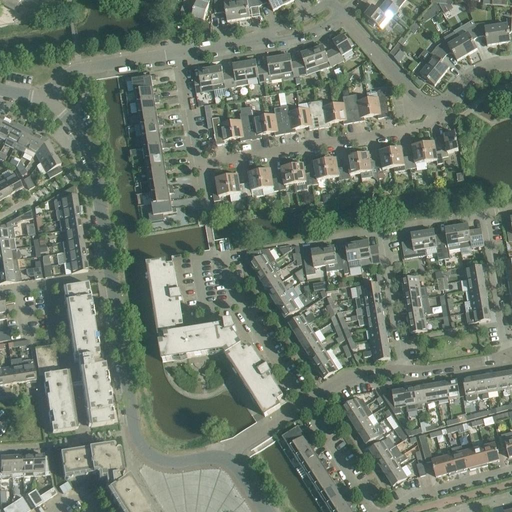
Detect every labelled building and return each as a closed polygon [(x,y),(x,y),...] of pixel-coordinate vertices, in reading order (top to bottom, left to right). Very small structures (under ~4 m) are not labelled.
[(0,0),(0,3),(16,12),(19,5),(23,7),(22,8),(24,10),(27,10),(30,11),(33,11),(36,10),(39,9),(42,7),(44,6),(46,3),(47,1),(47,0),(0,0)] [(185,0),(185,1),(184,1),(181,12),(190,15),(190,13),(193,14),(192,18),(204,22),(209,5),(210,3),(210,0),(185,0)] [(224,0),(215,2),(215,14),(224,13),(226,14),(227,23),(239,21),(236,3),(235,0),(224,0)] [(235,0),(236,3),(239,21),(250,19),(249,11),(250,8),(259,7),(256,0),(235,0)] [(256,0),(259,7),(267,3),(269,4),(273,12),(284,6),(280,0),(256,0)] [(384,0),(386,1),(382,6),(384,8),(393,16),(406,0),(384,0)] [(440,11),(436,4),(432,4),(429,6),(431,9),(434,14),(440,11)] [(373,6),(365,16),(370,20),(368,22),(374,27),(376,25),(382,30),(393,16),(384,8),(382,6),(378,11),(373,6)] [(507,25),(496,27),(499,45),(510,43),(509,35),(511,33),(511,32),(511,20),(506,20),(507,25)] [(473,21),(454,32),(454,33),(458,40),(467,56),(477,50),(473,43),(474,40),(479,37),(474,25),(473,21)] [(484,24),(474,25),(479,37),(484,37),(486,38),(487,47),(499,45),(496,27),(485,28),(484,24)] [(445,42),(437,47),(446,56),(450,54),(453,55),(457,62),(467,56),(458,40),(454,33),(444,39),(445,42)] [(337,48),(331,50),(332,53),(338,64),(344,61),(342,57),(352,50),(351,48),(353,46),(349,40),(347,41),(343,36),(333,42),(337,48)] [(402,37),(398,42),(402,46),(407,41),(402,37)] [(398,44),(390,54),(395,58),(403,48),(398,44)] [(323,47),(312,51),(318,67),(319,72),(331,68),(338,64),(332,53),(331,50),(325,53),(323,47)] [(431,55),(424,63),(427,66),(442,78),(449,69),(443,63),(442,61),(446,56),(437,47),(431,55)] [(303,61),(297,62),(298,65),(300,77),(308,76),(319,72),(318,67),(312,51),(301,54),(303,61)] [(290,56),(279,58),(282,75),(282,80),(294,79),(294,78),(300,77),(298,65),(297,62),(292,63),(290,56)] [(268,67),(263,68),(263,71),(265,83),(271,82),(282,80),(282,75),(279,58),(267,60),(268,67)] [(422,61),(413,73),(415,74),(425,82),(428,82),(435,87),(442,78),(427,66),(424,63),(422,61)] [(256,62),(244,64),(247,81),(259,79),(259,84),(265,83),(263,71),(263,68),(257,68),(256,62)] [(234,72),(228,73),(229,76),(231,89),(236,88),(248,86),(247,81),(244,64),(233,66),(234,72)] [(222,67),(210,69),(213,86),(214,91),(224,90),(225,90),(231,89),(229,76),(228,73),(223,74),(222,67)] [(199,78),(194,79),(194,82),(196,94),(214,91),(213,86),(210,69),(198,71),(199,78)] [(132,82),(126,83),(128,93),(134,92),(153,89),(152,82),(156,81),(155,77),(132,80),(132,82)] [(392,86),(386,90),(388,93),(390,96),(396,92),(394,89),(392,86)] [(154,96),(153,89),(134,92),(136,103),(159,100),(158,95),(154,96)] [(367,94),(368,100),(371,117),(377,116),(378,120),(389,118),(387,105),(384,91),(367,94)] [(364,118),(371,117),(368,100),(357,101),(356,96),(349,97),(354,124),(364,122),(364,118)] [(344,125),(354,124),(349,97),(343,98),(344,104),(333,105),(336,123),(343,122),(344,125)] [(159,104),(159,100),(136,103),(137,114),(156,111),(155,104),(159,104)] [(322,101),(316,102),(320,129),(330,128),(330,124),(336,123),(333,105),(323,107),(322,101)] [(309,131),(320,129),(316,102),(308,104),(309,110),(299,111),(302,129),(309,127),(309,131)] [(210,106),(204,107),(208,129),(213,129),(216,147),(227,145),(227,141),(233,140),(230,123),(220,124),(219,118),(212,120),(210,106)] [(295,130),(302,129),(299,111),(289,113),(288,107),(281,108),(285,135),(296,133),(295,130)] [(261,135),(268,134),(265,117),(254,119),(253,113),(252,108),(246,109),(246,114),(251,141),(262,139),(261,135)] [(285,135),(281,108),(274,109),(275,115),(265,117),(268,134),(274,133),(275,137),(285,135)] [(241,121),(230,123),(233,140),(240,139),(241,142),(251,141),(246,114),(246,109),(240,110),(241,115),(240,115),(241,121)] [(158,119),(156,111),(137,114),(139,126),(162,122),(162,118),(158,119)] [(0,128),(0,136),(6,140),(14,125),(4,120),(0,128)] [(163,126),(162,122),(139,126),(141,137),(160,134),(159,127),(163,126)] [(4,144),(14,149),(24,130),(14,125),(6,140),(4,144)] [(33,135),(24,130),(14,149),(23,154),(33,135)] [(161,141),(160,134),(141,137),(143,148),(166,145),(165,141),(161,141)] [(440,146),(441,152),(442,158),(448,157),(448,153),(458,152),(455,134),(444,135),(446,145),(440,146)] [(23,154),(33,158),(35,155),(43,140),(33,135),(23,154)] [(35,155),(40,164),(55,156),(47,142),(43,140),(35,155)] [(434,143),(423,145),(426,163),(437,161),(437,165),(443,164),(442,158),(441,152),(436,153),(434,143)] [(167,149),(166,145),(143,148),(145,160),(164,157),(162,150),(167,149)] [(414,156),(408,157),(411,170),(416,169),(416,165),(426,163),(423,145),(412,147),(414,156)] [(392,150),(391,150),(394,168),(394,172),(411,170),(408,157),(403,158),(402,148),(399,149),(399,147),(392,148),(392,150)] [(381,162),(376,163),(378,175),(384,174),(383,170),(394,168),(391,150),(379,152),(381,162)] [(359,155),(358,156),(361,174),(371,172),(372,176),(372,178),(376,181),(379,180),(378,175),(376,163),(371,163),(369,154),(366,154),(366,152),(359,153),(359,155)] [(348,167),(343,168),(345,180),(351,179),(350,175),(361,174),(358,156),(356,156),(356,154),(349,155),(349,157),(347,158),(348,167)] [(50,179),(62,172),(59,167),(61,166),(55,156),(40,164),(46,174),(50,179)] [(165,164),(164,157),(145,160),(146,171),(170,167),(169,163),(165,164)] [(326,161),(325,161),(328,179),(338,178),(339,181),(345,180),(343,168),(338,169),(336,159),(334,160),(334,158),(326,159),(326,161)] [(16,167),(19,173),(25,170),(20,161),(19,163),(16,167)] [(315,173),(310,173),(312,186),(318,185),(318,181),(328,179),(325,161),(314,163),(315,173)] [(294,166),(292,167),(295,185),(297,192),(308,191),(307,187),(312,186),(310,173),(305,174),(303,165),(301,165),(301,163),(293,164),(294,166)] [(283,178),(278,179),(280,191),(285,190),(285,186),(295,185),(292,167),(291,167),(291,165),(283,166),(283,168),(281,168),(283,178)] [(170,167),(146,171),(148,182),(167,179),(166,172),(170,171),(170,167)] [(261,172),(260,172),(263,190),(264,196),(274,194),(274,192),(280,191),(278,179),(272,180),(271,170),(268,171),(268,169),(261,170),(261,172)] [(250,184),(245,184),(247,197),(253,196),(253,198),(264,196),(263,190),(260,172),(248,174),(250,184)] [(228,177),(227,177),(230,196),(240,194),(241,198),(247,197),(245,184),(240,185),(238,176),(236,176),(235,174),(228,175),(228,177)] [(14,175),(4,180),(12,195),(22,189),(14,175)] [(0,194),(3,200),(12,195),(4,180),(2,177),(0,177),(0,194)] [(217,189),(212,190),(214,202),(220,201),(219,197),(230,196),(227,177),(216,179),(217,189)] [(168,187),(167,179),(148,182),(150,194),(173,190),(172,186),(168,187)] [(30,180),(24,183),(28,188),(33,185),(30,180)] [(438,180),(429,181),(430,188),(439,187),(438,180)] [(173,190),(150,194),(152,205),(171,202),(170,195),(174,194),(173,190)] [(54,202),(55,211),(78,208),(76,197),(67,198),(66,191),(59,195),(60,200),(55,201),(54,202)] [(153,211),(148,211),(150,223),(164,221),(163,215),(177,213),(176,208),(172,209),(171,202),(152,205),(153,211)] [(78,208),(55,211),(57,222),(59,222),(80,218),(78,208)] [(20,221),(33,219),(31,210),(19,217),(20,221)] [(80,218),(59,222),(60,232),(64,232),(81,229),(80,218)] [(0,241),(14,239),(15,239),(13,229),(17,228),(16,219),(6,224),(7,229),(0,230),(0,241)] [(441,236),(440,236),(443,253),(444,260),(451,259),(449,251),(460,249),(459,244),(456,227),(455,227),(455,225),(447,226),(448,229),(445,229),(446,235),(447,239),(441,240),(441,236)] [(468,225),(456,227),(459,244),(460,249),(460,250),(471,248),(471,249),(484,247),(481,230),(469,232),(468,225)] [(64,232),(66,242),(83,240),(81,229),(64,232)] [(434,231),(422,233),(425,250),(436,248),(437,255),(438,261),(444,260),(443,253),(440,236),(435,237),(434,231)] [(412,243),(402,244),(404,260),(415,258),(426,256),(425,250),(422,233),(411,235),(412,243)] [(0,252),(11,251),(15,250),(14,239),(0,241),(0,252)] [(66,242),(62,243),(64,254),(84,250),(83,240),(66,242)] [(368,242),(357,244),(360,261),(371,259),(372,266),(381,264),(378,247),(370,248),(368,242)] [(346,253),(341,253),(342,258),(344,270),(344,275),(350,274),(350,275),(351,274),(350,269),(361,267),(360,261),(357,244),(345,246),(346,253)] [(287,249),(279,250),(283,256),(291,251),(289,248),(287,249)] [(334,248),(323,249),(326,267),(327,273),(338,271),(344,270),(342,258),(336,259),(335,254),(334,248)] [(304,260),(306,276),(307,276),(316,275),(315,268),(326,267),(323,249),(311,251),(312,259),(304,260)] [(15,250),(11,251),(0,252),(0,263),(17,261),(18,260),(19,259),(19,258),(19,257),(19,256),(19,255),(19,254),(18,253),(18,252),(17,251),(16,251),(15,250)] [(84,250),(64,254),(65,264),(70,264),(86,261),(84,250)] [(266,250),(247,253),(248,256),(252,262),(250,264),(256,274),(270,265),(273,262),(275,261),(268,250),(266,250)] [(296,254),(293,255),(294,262),(297,260),(301,260),(300,254),(296,254)] [(0,274),(14,272),(18,272),(17,261),(0,263),(0,274)] [(70,264),(71,275),(88,272),(86,261),(70,264)] [(163,363),(191,358),(191,357),(189,358),(186,341),(186,337),(185,338),(185,333),(182,315),(180,302),(182,301),(183,302),(183,301),(182,297),(181,292),(178,293),(176,281),(173,262),(166,263),(166,262),(147,265),(163,363)] [(270,265),(256,274),(262,283),(276,274),(270,265)] [(52,266),(43,268),(45,279),(53,278),(52,266)] [(465,270),(467,281),(483,278),(482,267),(465,270)] [(36,269),(26,270),(26,275),(29,278),(34,277),(34,280),(42,279),(40,268),(36,269)] [(302,270),(295,274),(301,284),(305,283),(302,270)] [(0,285),(16,283),(21,283),(19,271),(18,272),(14,272),(0,274),(0,285)] [(276,274),(262,283),(267,292),(282,283),(276,274)] [(402,280),(404,291),(420,289),(418,277),(402,280)] [(485,289),(483,278),(467,281),(469,291),(485,289)] [(282,283),(267,292),(273,301),(287,292),(292,289),(294,288),(291,283),(285,287),(282,283)] [(76,360),(80,359),(91,358),(99,357),(97,348),(95,348),(93,336),(96,336),(93,319),(90,320),(88,308),(91,308),(90,298),(87,299),(86,294),(89,293),(88,284),(65,288),(76,360)] [(378,284),(356,288),(358,298),(358,299),(363,298),(380,295),(378,284)] [(426,288),(420,289),(404,291),(405,302),(428,298),(426,288)] [(287,292),(273,301),(279,310),(293,301),(298,298),(292,289),(287,292)] [(469,291),(470,302),(487,299),(485,289),(469,291)] [(358,299),(355,300),(357,310),(365,309),(381,306),(380,295),(358,299)] [(293,301),(279,310),(285,319),(299,310),(298,309),(303,306),(298,298),(293,301)] [(428,298),(405,302),(407,313),(429,309),(428,298)] [(466,314),(472,313),(489,310),(487,299),(470,302),(464,303),(466,314)] [(330,305),(332,311),(334,316),(337,314),(338,314),(334,303),(330,305)] [(357,310),(356,310),(357,316),(358,321),(383,317),(381,306),(365,309),(357,310)] [(429,309),(407,313),(409,323),(425,321),(424,315),(427,315),(427,316),(433,315),(432,308),(429,309)] [(472,313),(466,314),(468,325),(474,324),(491,321),(489,310),(472,313)] [(333,323),(336,321),(334,316),(332,311),(328,313),(333,323)] [(337,314),(341,325),(345,323),(341,313),(338,314),(337,314)] [(303,315),(288,324),(295,334),(309,325),(314,322),(316,320),(312,314),(305,319),(303,315)] [(383,317),(358,321),(359,327),(365,326),(365,325),(368,324),(369,330),(385,327),(383,317)] [(444,325),(441,325),(442,331),(449,330),(447,317),(443,318),(443,320),(444,325)] [(336,321),(333,323),(334,327),(337,333),(341,331),(338,326),(337,321),(336,321)] [(427,332),(425,321),(409,323),(411,334),(427,332)] [(213,328),(185,333),(185,338),(186,337),(186,341),(189,358),(191,357),(191,358),(224,353),(226,355),(225,356),(229,361),(244,351),(233,333),(237,331),(234,327),(233,322),(228,323),(224,322),(224,323),(224,326),(213,328)] [(309,325),(295,334),(300,343),(314,334),(309,325)] [(385,327),(369,330),(370,341),(387,338),(385,327)] [(339,338),(336,340),(338,344),(341,343),(345,341),(343,337),(341,331),(337,333),(339,338)] [(314,334),(300,343),(306,352),(320,343),(314,334)] [(387,338),(370,341),(372,351),(389,349),(387,338)] [(320,343),(306,352),(312,361),(326,352),(320,343)] [(55,345),(35,348),(39,377),(43,376),(44,385),(47,385),(49,396),(46,397),(49,413),(52,413),(53,425),(51,425),(52,434),(75,430),(66,373),(59,373),(55,345)] [(251,347),(244,351),(229,361),(265,418),(281,407),(280,407),(286,403),(277,387),(270,376),(272,375),(269,371),(268,367),(265,369),(258,358),(251,347)] [(372,352),(363,353),(364,358),(371,357),(371,356),(373,356),(374,363),(377,362),(390,360),(389,349),(372,351),(372,352)] [(326,352),(312,361),(318,370),(332,361),(326,352)] [(82,370),(93,368),(91,358),(80,359),(82,370)] [(332,361),(318,370),(324,380),(336,372),(338,371),(342,368),(336,359),(332,361)] [(21,360),(10,361),(11,368),(14,384),(24,383),(21,362),(21,360)] [(32,360),(21,362),(24,383),(36,381),(32,360)] [(104,367),(93,368),(82,370),(91,428),(113,424),(112,415),(109,416),(108,410),(111,410),(110,401),(107,401),(106,396),(109,396),(108,387),(105,387),(103,376),(106,375),(104,367)] [(11,368),(1,369),(3,386),(14,384),(11,368)] [(506,373),(495,375),(498,391),(504,390),(504,393),(503,393),(504,397),(510,396),(509,390),(506,373)] [(495,375),(485,377),(487,393),(498,391),(495,375)] [(485,377),(474,379),(477,395),(483,394),(483,396),(482,396),(482,400),(488,399),(487,393),(485,377)] [(474,379),(463,380),(466,402),(467,402),(469,402),(472,402),(476,401),(477,400),(478,400),(477,395),(474,379)] [(457,381),(446,383),(449,400),(460,398),(457,381)] [(435,385),(438,402),(449,400),(446,383),(435,385)] [(435,385),(424,387),(427,403),(438,402),(435,385)] [(427,403),(424,387),(414,389),(417,405),(418,411),(423,410),(422,404),(427,403)] [(414,389),(403,390),(406,407),(407,413),(418,411),(417,405),(414,389)] [(400,408),(406,407),(403,390),(392,392),(392,394),(382,396),(395,415),(401,414),(400,408)] [(348,418),(362,409),(367,406),(363,400),(357,401),(356,399),(352,402),(350,399),(342,403),(344,407),(342,408),(348,418)] [(354,427),(368,418),(372,415),(367,406),(362,409),(348,418),(354,427)] [(354,427),(360,436),(378,424),(372,415),(368,418),(354,427)] [(394,431),(398,428),(391,416),(386,419),(394,431)] [(378,424),(360,436),(366,446),(374,440),(375,443),(383,438),(382,435),(384,434),(378,425),(378,424)] [(288,448),(305,437),(301,431),(304,429),(302,425),(282,438),(288,448)] [(396,430),(395,431),(399,438),(400,437),(403,442),(407,440),(399,428),(396,430)] [(511,432),(501,436),(503,442),(504,442),(509,458),(511,457),(511,432)] [(436,478),(447,475),(442,458),(432,461),(426,436),(419,437),(426,465),(432,464),(436,478)] [(305,437),(288,448),(295,457),(314,445),(312,441),(309,444),(305,437)] [(369,451),(375,460),(389,451),(394,447),(389,438),(383,442),(369,451)] [(495,444),(484,447),(489,464),(499,461),(495,444)] [(314,445),(295,457),(301,467),(317,457),(313,450),(317,448),(314,445)] [(68,452),(60,454),(63,477),(79,474),(81,475),(83,475),(85,475),(87,475),(88,474),(90,473),(91,473),(92,472),(93,475),(95,475),(97,476),(98,482),(105,481),(106,488),(108,490),(123,481),(122,479),(122,475),(124,475),(120,452),(120,451),(119,451),(119,450),(118,450),(117,450),(116,450),(115,451),(114,452),(113,451),(114,450),(114,449),(115,449),(115,448),(114,447),(114,446),(113,446),(112,446),(111,446),(82,450),(80,450),(81,453),(70,455),(69,452),(68,452)] [(466,470),(468,469),(463,452),(462,447),(451,450),(453,455),(458,474),(467,472),(466,470)] [(487,464),(489,464),(484,447),(474,450),(479,469),(488,466),(487,464)] [(463,452),(468,469),(469,469),(470,471),(479,469),(474,450),(463,452)] [(381,469),(395,460),(389,451),(375,460),(381,469)] [(381,469),(387,478),(401,469),(398,464),(400,463),(401,464),(408,460),(404,455),(395,460),(381,469)] [(458,474),(453,455),(442,458),(447,475),(448,474),(449,477),(458,474)] [(32,456),(22,457),(22,474),(23,478),(34,477),(32,456)] [(44,456),(32,456),(34,477),(45,477),(45,473),(50,472),(48,459),(47,457),(44,457),(44,456)] [(0,465),(0,474),(0,479),(1,480),(3,481),(7,480),(9,480),(10,478),(12,478),(12,474),(11,457),(0,457),(0,465)] [(22,457),(11,457),(12,474),(12,478),(23,478),(22,474),(22,457)] [(317,457),(301,467),(307,477),(327,464),(324,460),(321,463),(317,457)] [(416,465),(420,478),(426,476),(421,458),(417,459),(419,465),(416,465)] [(327,464),(307,477),(313,486),(329,476),(325,470),(329,468),(327,464)] [(401,469),(387,478),(393,488),(394,487),(395,489),(403,484),(402,482),(407,479),(401,469)] [(329,476),(313,486),(319,496),(339,483),(337,480),(333,482),(329,476)] [(149,511),(128,478),(123,481),(108,490),(102,494),(113,511),(149,511)] [(339,483),(319,496),(326,506),(342,495),(338,489),(341,487),(339,483)] [(53,488),(40,497),(44,503),(57,494),(53,488)] [(44,503),(40,497),(35,490),(27,495),(35,508),(44,503)] [(342,495),(326,506),(329,511),(336,511),(351,503),(349,499),(346,501),(342,495)] [(22,498),(13,503),(18,511),(28,511),(30,511),(22,498)] [(18,511),(13,503),(3,510),(3,511),(18,511)] [(351,503),(336,511),(352,511),(350,508),(354,506),(351,503)]
